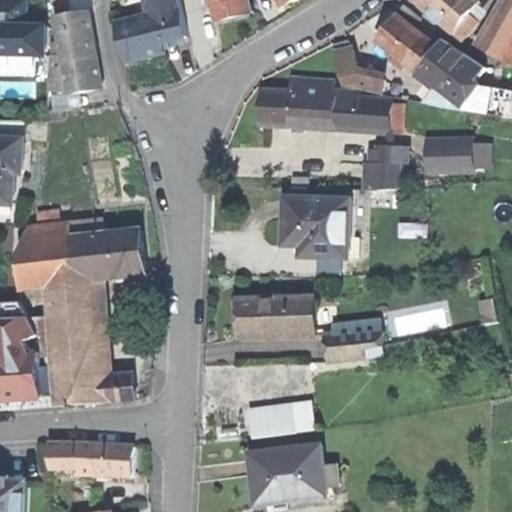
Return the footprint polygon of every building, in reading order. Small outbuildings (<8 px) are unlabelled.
[(146,0),(150,16),(157,15),(171,11),(176,33),(189,30),(181,0),(146,0)] [(236,17),(252,13),(249,0),(214,0),(215,4),(220,21),(236,17)] [(423,0),(421,3),(456,34),(471,17),(482,4),(477,0),(423,0)] [(511,0),(507,0),(480,47),(506,62),(511,52),(511,0)] [(406,7),(399,17),(414,29),(422,19),(406,7)] [(171,11),(157,15),(162,36),(176,33),(171,11)] [(91,13),(58,18),(62,39),(64,55),(66,64),(69,63),(93,59),(99,58),(95,34),(91,13)] [(150,16),(118,24),(127,63),(147,58),(166,54),(164,43),(162,36),(157,15),(150,16)] [(388,30),(380,41),(421,74),(440,49),(414,29),(399,17),(388,30)] [(480,24),(471,17),(456,34),(465,41),(480,24)] [(38,26),(0,26),(0,54),(38,55),(38,26)] [(49,26),(38,26),(38,55),(48,55),(49,26)] [(190,37),(189,30),(176,33),(162,36),(164,43),(190,37)] [(53,40),(52,56),(64,55),(62,39),(53,40)] [(447,40),(440,49),(451,58),(458,49),(447,40)] [(335,46),(337,54),(351,52),(350,44),(335,46)] [(451,58),(440,49),(421,74),(441,89),(460,65),(451,58)] [(467,56),(458,49),(451,58),(460,65),(467,56)] [(344,88),(384,94),(384,80),(360,75),(354,51),(351,52),(337,54),(344,88)] [(52,56),(50,95),(67,92),(69,63),(66,64),(64,55),(52,56)] [(488,69),(467,56),(460,65),(441,89),(430,105),(466,110),(478,94),(483,87),(478,82),(488,69)] [(95,70),(93,59),(69,63),(67,92),(67,95),(102,90),(99,70),(95,70)] [(48,63),(24,63),(23,87),(47,87),(48,63)] [(264,110),(263,126),(392,133),(394,103),(359,101),(360,92),(339,91),(339,97),(336,97),(336,83),(293,81),(292,94),(265,93),(264,110)] [(511,87),(485,85),(483,87),(478,94),(511,99),(511,87)] [(67,110),(67,95),(67,92),(50,95),(49,112),(67,110)] [(511,118),(511,99),(478,94),(466,110),(511,118)] [(403,103),(394,103),(392,133),(401,133),(403,103)] [(0,120),(0,140),(25,141),(26,122),(0,120)] [(25,141),(0,140),(0,204),(15,205),(16,174),(23,174),(25,141)] [(489,145),(475,146),(476,168),(490,168),(489,145)] [(429,147),(430,170),(476,168),(475,146),(429,147)] [(380,164),(379,191),(399,191),(400,164),(408,164),(408,148),(380,148),(380,152),(380,164)] [(372,152),(372,164),(380,164),(380,152),(372,152)] [(367,191),(379,191),(380,164),(372,164),(368,164),(367,191)] [(352,201),(289,199),(288,222),(287,246),(305,247),(318,247),(318,257),(350,258),(351,237),(352,201)] [(38,213),(39,228),(62,226),(61,211),(38,213)] [(105,222),(71,225),(72,239),(74,239),(107,236),(105,222)] [(22,287),(53,284),(78,283),(74,239),(72,239),(71,225),(62,226),(39,228),(29,228),(24,252),(22,287)] [(74,239),(78,283),(96,281),(147,276),(145,252),(143,233),(107,236),(74,239)] [(362,237),(351,237),(350,258),(362,258),(362,237)] [(305,257),(318,257),(318,247),(305,247),(305,257)] [(78,283),(53,284),(56,316),(59,359),(60,374),(79,372),(80,383),(104,381),(104,379),(96,281),(78,283)] [(239,318),(239,337),(316,336),(316,298),(286,298),(286,300),(264,300),(239,300),(239,318)] [(482,302),(487,325),(500,323),(496,300),(482,302)] [(21,339),(40,337),(31,318),(24,305),(5,305),(21,339)] [(56,316),(31,318),(40,337),(52,359),(59,359),(56,316)] [(336,324),(337,335),(382,330),(381,320),(336,324)] [(329,335),(332,363),(366,359),(365,349),(383,347),(382,330),(337,335),(329,335)] [(25,345),(25,356),(39,356),(38,344),(25,345)] [(25,356),(0,358),(0,401),(42,399),(40,369),(39,356),(25,356)] [(57,397),(55,368),(40,369),(42,399),(57,397)] [(106,403),(104,381),(80,383),(79,372),(60,374),(64,407),(106,403)] [(134,376),(121,377),(123,403),(137,401),(134,376)] [(121,377),(104,379),(104,381),(106,403),(123,403),(121,377)] [(249,409),(252,438),(296,433),(293,404),(249,409)] [(53,469),(80,470),(82,445),(50,443),(53,469)] [(80,475),(98,475),(99,446),(82,445),(80,470),(80,475)] [(98,475),(135,477),(135,464),(136,447),(99,446),(98,475)] [(254,479),(257,508),(278,505),(289,504),(289,501),(329,496),(327,487),(325,468),(323,447),(251,455),(254,479)] [(339,466),(325,468),(327,487),(341,486),(339,466)] [(0,511),(28,511),(29,483),(12,482),(12,479),(0,478),(0,511)] [(59,491),(60,501),(76,500),(75,489),(59,491)] [(60,511),(74,511),(77,511),(76,500),(60,501),(60,511)]
